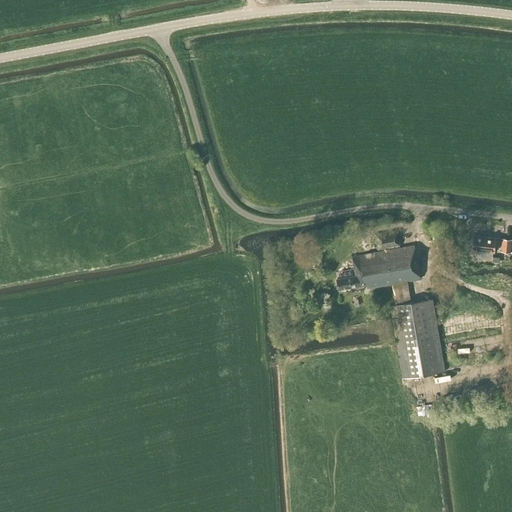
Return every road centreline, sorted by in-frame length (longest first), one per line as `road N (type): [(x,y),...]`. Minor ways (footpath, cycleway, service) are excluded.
road 1 (residential): [(511,218),(391,205),(276,221),(241,212),(215,184),(158,29)]
road 2 (tertiary): [(158,29),(348,6)]
road 3 (tertiary): [(511,15),(348,6)]
road 4 (tertiary): [(0,58),(158,29)]
